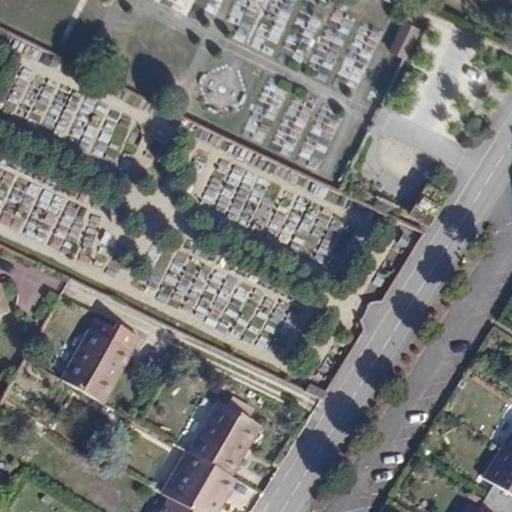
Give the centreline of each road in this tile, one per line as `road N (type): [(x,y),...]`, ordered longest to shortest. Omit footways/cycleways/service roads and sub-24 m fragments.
road 1 (residential): [(511,140),(334,428)]
road 2 (residential): [(61,294),(334,428)]
